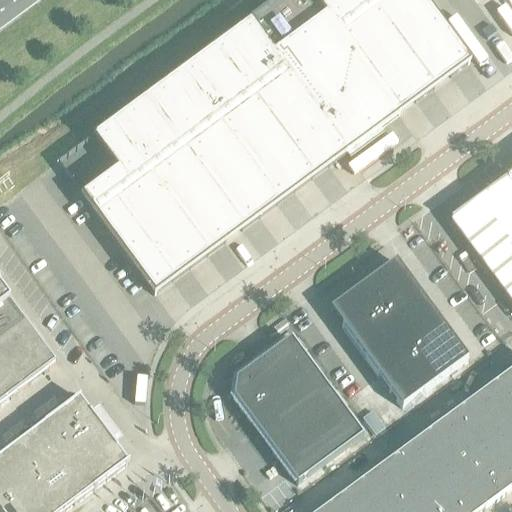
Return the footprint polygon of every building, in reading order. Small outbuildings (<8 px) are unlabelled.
[(117,173),(82,199),(154,297),(346,155),(349,160),(383,134),(380,130),(468,66),(419,0),(282,0),(93,140),(117,173)] [(511,176),(505,182),(449,223),(511,307),(511,176)] [(434,386),(410,353),(443,329),(395,264),(329,312),(401,410),(434,386)] [(0,409),(53,369),(8,308),(9,308),(0,296),(0,409)] [(467,362),(443,329),(410,353),(434,386),(467,362)] [(232,400),(260,439),(326,390),(290,341),(235,382),(232,400)] [(343,498),(324,511),(484,511),(500,500),(511,491),(511,373),(511,375),(494,387),(477,399),(461,411),(444,424),(427,436),(410,448),(394,461),(377,473),(360,485),(343,498)] [(362,439),(326,390),(260,439),(296,488),(362,439)] [(61,413),(74,430),(91,418),(79,402),(80,401),(79,400),(61,413)] [(63,450),(79,438),(74,430),(61,413),(45,425),(58,442),(63,450)] [(103,434),(91,418),(74,430),(79,438),(85,446),(103,434)] [(45,425),(29,437),(42,454),(58,442),(45,425)] [(103,434),(85,446),(79,438),(63,450),(58,442),(42,454),(29,437),(13,449),(31,474),(47,462),(78,504),(128,466),(127,465),(126,465),(103,434)] [(38,482),(31,474),(13,449),(0,458),(0,465),(22,495),(38,482)] [(59,511),(67,511),(78,504),(47,462),(31,474),(38,482),(59,511)] [(0,499),(6,507),(22,495),(0,465),(0,499)] [(34,511),(59,511),(38,482),(22,495),(34,511)] [(6,507),(9,511),(34,511),(22,495),(6,507)]
